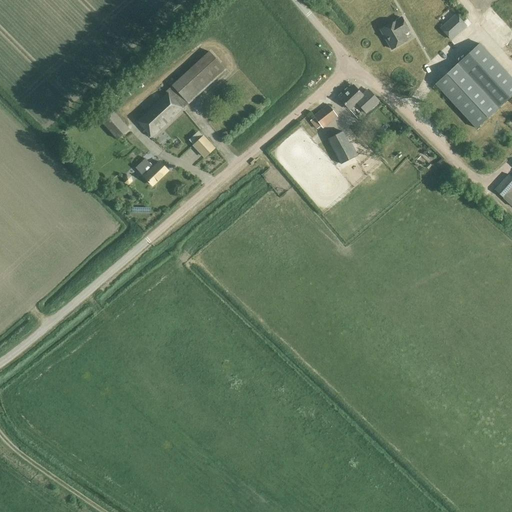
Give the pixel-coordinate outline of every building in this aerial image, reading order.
[(456,14),(441,28),(451,40),(466,26),(456,14)] [(402,18),(381,30),(392,49),(407,41),(403,34),(409,30),(402,18)] [(511,78),(480,44),(435,84),(476,129),(511,95),(511,78)] [(152,138),(226,70),(209,52),(166,91),(168,93),(137,122),(152,138)] [(120,86),(111,94),(118,102),(127,93),(120,86)] [(348,92),(340,99),(349,109),(357,103),(366,113),(378,101),(373,95),(369,91),(369,90),(366,92),(363,96),(359,91),(354,86),(348,92)] [(329,105),(315,117),(311,120),(318,128),(322,125),(336,113),(329,105)] [(117,140),(129,129),(110,108),(98,119),(117,140)] [(343,131),(328,138),(341,163),(355,156),(343,131)] [(203,137),(193,146),(205,158),(215,149),(203,137)] [(152,185),(168,170),(160,161),(153,168),(145,159),(135,167),(152,185)] [(269,164),(258,175),(276,195),(288,184),(269,164)] [(511,189),(511,177),(509,175),(495,191),(511,206),(511,196),(508,193),(511,189)] [(126,176),(123,179),(124,183),(129,184),(132,181),(131,177),(126,176)] [(449,182),(448,183),(453,188),(454,187),(456,185),(454,183),(455,183),(453,181),(452,181),(451,180),(449,182)]
